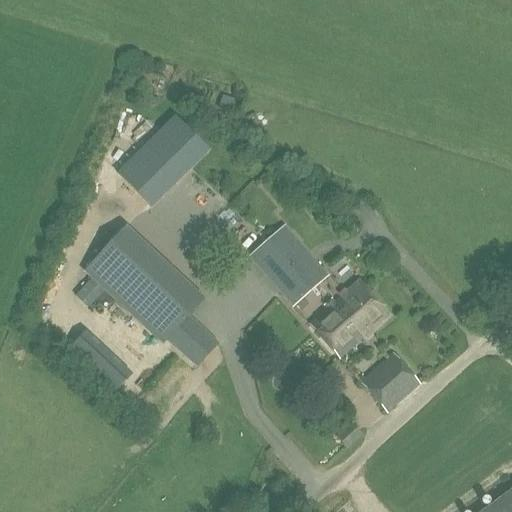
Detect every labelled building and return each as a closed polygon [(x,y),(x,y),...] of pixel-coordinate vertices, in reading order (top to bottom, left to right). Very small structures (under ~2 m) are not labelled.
[(266,128),(273,116),(261,111),(255,122),(266,128)] [(174,117),(117,174),(151,208),(208,152),(174,117)] [(213,203),(201,209),(207,222),(219,216),(213,203)] [(125,228),(85,272),(162,344),(166,340),(196,368),(217,345),(187,317),(203,300),(125,228)] [(250,258),(292,306),(327,276),(284,228),(250,258)] [(359,281),(344,295),(340,297),(341,299),(310,326),(340,360),(390,316),(359,281)] [(91,301),(74,317),(87,330),(104,313),(91,301)] [(392,355),(360,383),(388,413),(419,385),(392,355)] [(335,437),(346,450),(362,436),(351,423),(335,437)] [(511,511),(511,493),(485,511),(511,511)]
